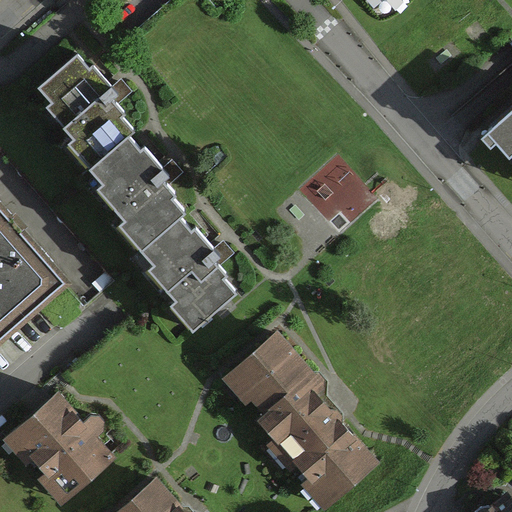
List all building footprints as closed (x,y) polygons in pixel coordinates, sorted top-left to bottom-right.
[(76,55),(35,93),(54,114),(46,121),(75,152),(70,158),(90,180),(131,142),(136,138),(121,121),(127,116),(118,107),(132,94),(122,83),(116,88),(96,67),(91,71),(76,55)] [(511,109),(482,136),(491,145),(497,140),(510,155),(511,153),(511,109)] [(180,222),(187,216),(174,202),(178,199),(168,188),(181,176),(172,167),(167,172),(148,151),(144,156),(131,142),(90,180),(85,185),(101,203),(98,206),(127,237),(122,241),(139,260),(180,222)] [(0,329),(63,274),(0,202),(0,329)] [(193,236),(180,222),(139,260),(138,261),(154,280),(152,282),(178,310),(173,315),(192,336),(238,295),(226,282),(231,278),(222,268),(236,255),(225,244),(218,250),(199,230),(193,236)] [(277,446),(329,506),(377,464),(341,423),(347,419),(338,409),(333,413),(318,396),(325,390),(282,340),(231,384),(252,408),(262,399),(276,415),(270,420),(286,438),(277,446)] [(51,505),(109,456),(55,391),(0,436),(0,446),(17,466),(26,458),(37,471),(28,478),(51,505)] [(193,511),(159,471),(110,511),(193,511)] [(511,511),(511,497),(508,492),(481,511),(511,511)]
